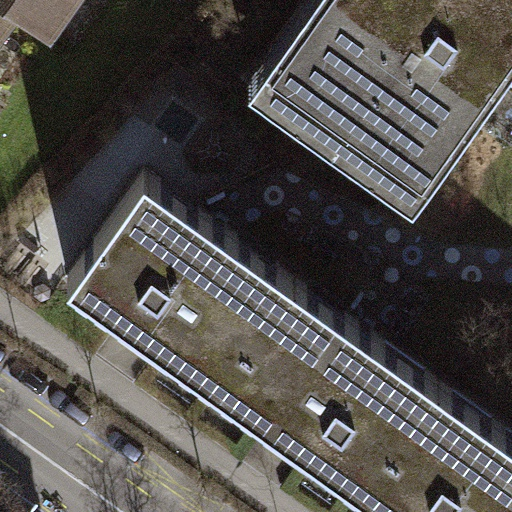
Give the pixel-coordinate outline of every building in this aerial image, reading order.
[(0,0),(0,23),(16,1),(13,0),(0,0)] [(13,0),(16,1),(48,25),(66,0),(13,0)] [(511,0),(312,0),(270,60),(424,169),(511,44),(511,0)] [(67,274),(217,381),(296,274),(145,165),(67,274)] [(217,381),(362,485),(441,377),(296,274),(217,381)] [(399,511),(511,511),(511,428),(441,377),(362,485),(399,511)]
